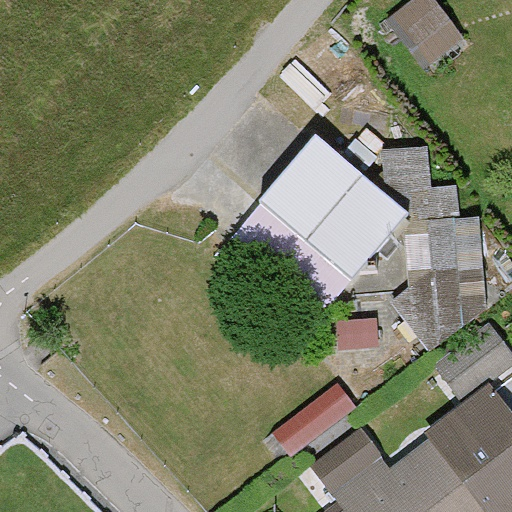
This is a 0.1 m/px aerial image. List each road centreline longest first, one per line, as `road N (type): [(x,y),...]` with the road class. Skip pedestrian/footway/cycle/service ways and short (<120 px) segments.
road 1 (residential): [(244,82),(135,189),(0,303)]
road 2 (residential): [(0,374),(152,511)]
